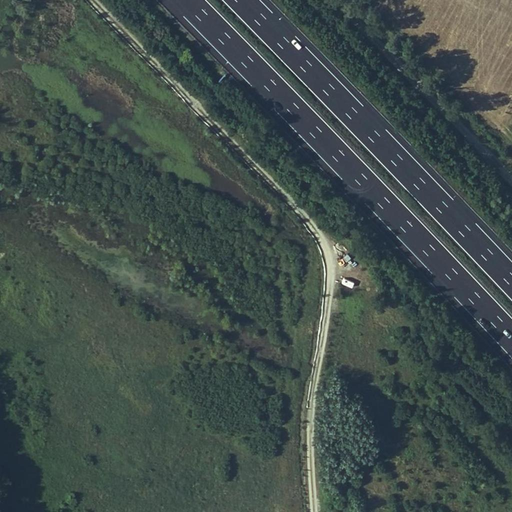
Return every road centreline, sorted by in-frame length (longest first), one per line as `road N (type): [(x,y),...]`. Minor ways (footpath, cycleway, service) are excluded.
road 1 (track): [(312,511),(316,395),(337,261),(90,0)]
road 2 (motorway): [(185,0),(511,340)]
road 3 (motorway): [(511,283),(238,0)]
road 4 (track): [(511,432),(361,271),(337,261)]
